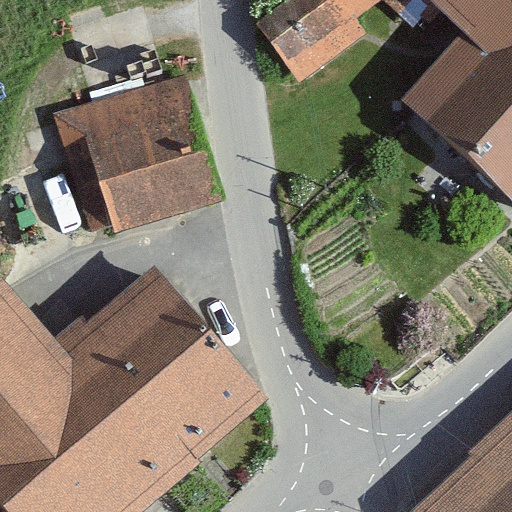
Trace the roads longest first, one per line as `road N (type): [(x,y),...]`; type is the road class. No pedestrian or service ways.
road 1 (unclassified): [(225,0),(269,293),(339,465)]
road 2 (tertiary): [(339,465),(443,434),(511,366)]
